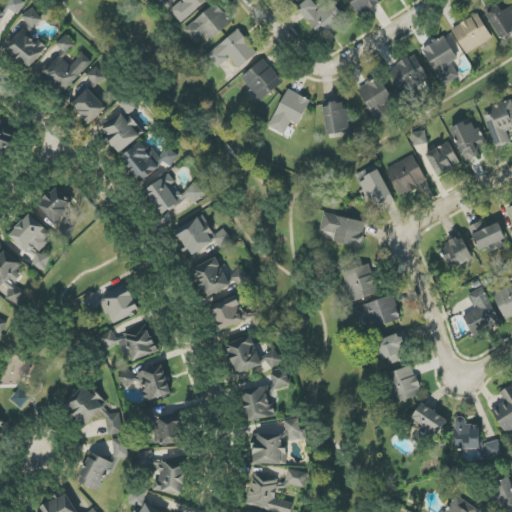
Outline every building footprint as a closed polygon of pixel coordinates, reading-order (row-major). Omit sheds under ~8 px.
[(0,24),(8,9),(18,15),(25,2),(21,0),(7,0),(2,11),(0,10),(0,24)] [(170,11),(181,23),(207,0),(181,0),(182,0),(170,11)] [(320,39),(346,24),(332,0),(327,0),(305,12),(320,39)] [(348,0),(359,17),(381,3),(379,0),(348,0)] [(232,23),(215,3),(184,30),(196,45),(207,35),(211,41),(232,23)] [(487,13),(500,39),(511,33),(511,7),(503,11),(500,6),(487,13)] [(47,46),(30,33),(42,17),(30,9),(23,19),(25,20),(5,48),(32,68),(47,46)] [(493,39),(479,14),(452,29),(466,54),(493,39)] [(218,68),(230,58),(239,69),(258,53),(238,30),(207,55),(218,68)] [(55,43),(66,54),(76,45),(65,34),(55,43)] [(459,77),(452,62),(457,60),(446,36),(424,47),(442,86),(459,77)] [(92,62),(83,53),(71,66),(59,55),(41,74),(63,94),(92,62)] [(429,80),(416,54),(389,69),(403,94),(429,80)] [(283,84),(265,59),(242,77),(260,101),(283,84)] [(94,88),(108,80),(101,66),(86,73),(94,88)] [(358,89),(379,126),(394,117),(387,105),(393,102),(379,77),(358,89)] [(107,108),(88,88),(71,104),(90,124),(107,108)] [(300,125),(311,99),(286,89),(271,128),(286,134),(291,122),(300,125)] [(121,153),(145,132),(129,115),(139,107),(128,95),(118,104),(125,112),(102,132),(121,153)] [(496,149),(511,144),(507,130),(511,128),(511,100),(483,110),(496,149)] [(350,131),(344,101),(322,105),(328,135),(350,131)] [(0,154),(18,139),(0,119),(0,154)] [(451,130),(466,162),(479,155),(477,150),(486,146),(473,119),(451,130)] [(414,146),(428,144),(425,131),(412,133),(414,146)] [(121,159),(142,182),(165,162),(169,166),(179,158),(170,147),(158,157),(143,140),(121,159)] [(438,176),(461,164),(449,142),(426,155),(438,176)] [(400,196),(427,181),(413,155),(386,169),(400,196)] [(376,198),(381,208),(395,202),(379,169),(370,174),(368,170),(355,176),(367,202),(376,198)] [(146,190),(163,215),(190,197),(194,203),(205,196),(197,183),(181,194),(168,175),(146,190)] [(70,204),(60,188),(38,202),(53,225),(56,223),(67,238),(78,231),(63,209),(70,204)] [(53,234),(29,214),(9,237),(36,259),(33,264),(42,272),(55,255),(44,245),(53,234)] [(321,231),(335,233),(334,243),(362,247),(366,221),(324,214),(321,231)] [(214,235),(204,215),(175,231),(190,257),(217,242),(221,248),(232,242),(225,229),(214,235)] [(498,223),(485,229),(481,222),(469,227),(479,251),(488,247),(490,253),(507,245),(498,223)] [(473,259),(463,237),(440,247),(450,270),(473,259)] [(23,263),(0,248),(0,283),(11,290),(6,298),(17,305),(26,291),(16,285),(22,275),(17,272),(23,263)] [(193,269),(207,298),(231,286),(217,257),(193,269)] [(377,294),(367,265),(343,273),(353,302),(377,294)] [(112,324),(140,311),(128,285),(97,299),(95,294),(83,299),(89,312),(104,305),(112,324)] [(511,316),(511,285),(494,293),(504,319),(511,316)] [(502,322),(482,287),(468,295),(476,309),(463,317),(476,338),(502,322)] [(221,331),(250,319),(254,328),(267,323),(262,310),(247,316),(242,305),(245,304),(241,294),(211,306),(221,331)] [(373,319),(376,328),(401,320),(394,296),(353,308),(358,324),(373,319)] [(0,332),(4,334),(8,321),(0,318),(0,332)] [(133,361),(158,351),(147,325),(116,338),(112,329),(100,335),(106,350),(120,344),(125,355),(129,353),(133,361)] [(379,339),(385,365),(409,359),(404,334),(379,339)] [(226,345),(239,375),(263,365),(250,335),(226,345)] [(283,364),(276,349),(264,355),(271,369),(283,364)] [(146,402),(171,395),(163,365),(138,372),(146,402)] [(385,375),(395,405),(422,396),(413,366),(385,375)] [(137,381),(129,369),(118,377),(126,389),(137,381)] [(275,417),(270,389),(290,386),(287,370),(271,372),(273,386),(243,392),(248,421),(275,417)] [(125,429),(101,393),(95,398),(87,386),(65,401),(82,426),(100,414),(115,436),(125,429)] [(493,409),(504,432),(511,428),(511,386),(500,392),(505,403),(493,409)] [(438,436),(448,420),(422,403),(412,420),(438,436)] [(142,408),(142,421),(153,421),(153,408),(142,408)] [(0,436),(9,428),(0,417),(0,436)] [(159,418),(160,445),(183,444),(181,417),(159,418)] [(288,441),(302,440),(301,419),(286,420),(288,441)] [(481,449),(482,458),(502,458),(501,442),(481,442),(480,424),(455,424),(456,450),(481,449)] [(255,463),(287,465),(288,448),(282,448),(283,435),(256,434),(255,463)] [(113,439),(113,468),(128,468),(127,439),(113,439)] [(183,494),(186,464),(152,461),(153,452),(140,451),(139,465),(158,467),(155,491),(183,494)] [(78,482),(98,492),(112,463),(93,453),(78,482)] [(285,483),(304,488),(308,473),(289,469),(285,483)] [(247,505),(274,511),(292,511),(295,504),(275,498),(280,479),(255,473),(247,505)] [(511,511),(511,484),(509,477),(488,486),(499,511),(511,511)] [(147,494),(135,488),(128,502),(138,507),(136,511),(162,511),(143,503),(147,494)] [(42,506),(44,511),(76,511),(66,490),(55,496),(56,499),(42,506)] [(443,511),(481,511),(456,495),(443,511)]
